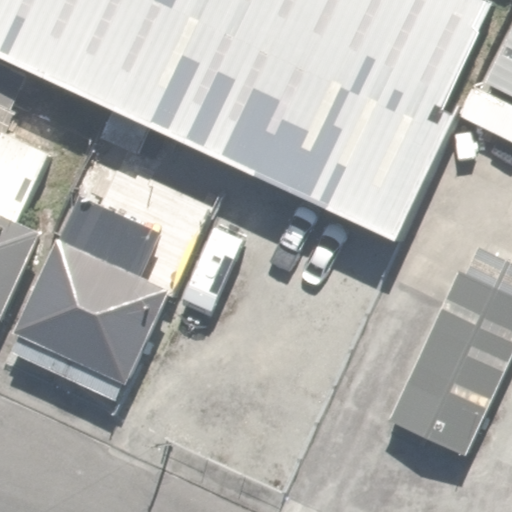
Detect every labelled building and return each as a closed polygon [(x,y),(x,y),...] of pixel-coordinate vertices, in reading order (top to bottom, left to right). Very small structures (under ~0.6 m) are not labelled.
[(0,0),(0,45),(395,232),(505,0),(0,0)] [(511,137),(511,27),(488,73),(480,69),(459,110),(511,137)] [(0,311),(42,221),(0,201),(0,311)] [(169,278),(70,229),(22,328),(121,376),(169,278)] [(511,335),(511,277),(458,254),(391,407),(466,440),(511,335)]
